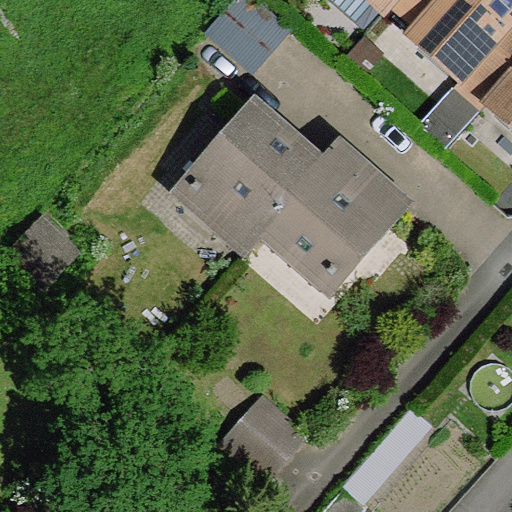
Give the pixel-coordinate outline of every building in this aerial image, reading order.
[(419,0),(375,0),(401,21),(419,0)] [(511,47),(511,0),(459,0),(421,41),(474,89),(511,47)] [(511,95),(499,111),(511,122),(511,95)] [(278,99),(193,193),(330,316),(415,222),(278,99)] [(84,255),(41,218),(1,263),(43,300),(84,255)] [(272,394),(235,437),(279,473),(315,430),(272,394)] [(150,511),(118,484),(93,511),(150,511)]
